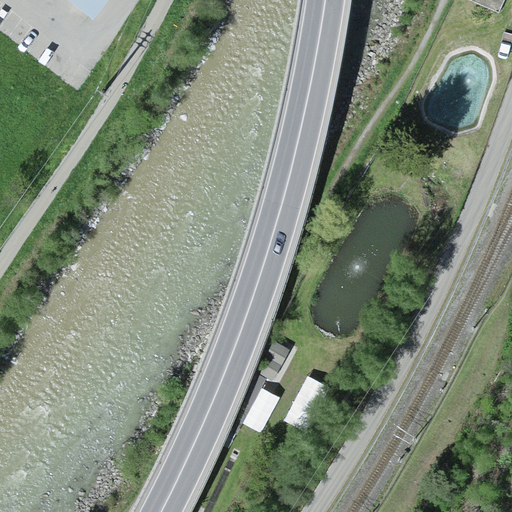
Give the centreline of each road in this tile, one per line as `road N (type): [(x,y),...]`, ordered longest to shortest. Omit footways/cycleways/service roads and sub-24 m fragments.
road 1 (primary): [(161,511),(268,246),(324,0)]
road 2 (unclassified): [(314,511),(452,262),(511,110)]
